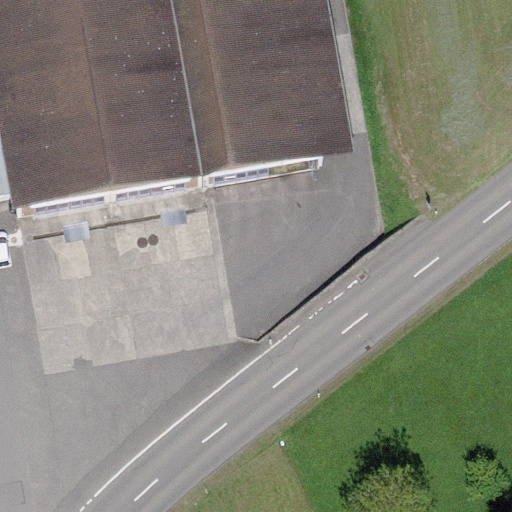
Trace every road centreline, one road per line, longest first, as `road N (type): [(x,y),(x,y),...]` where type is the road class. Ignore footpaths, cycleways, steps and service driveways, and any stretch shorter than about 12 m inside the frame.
road 1 (tertiary): [(150,511),(211,440),(511,207)]
road 2 (residential): [(0,352),(31,511)]
